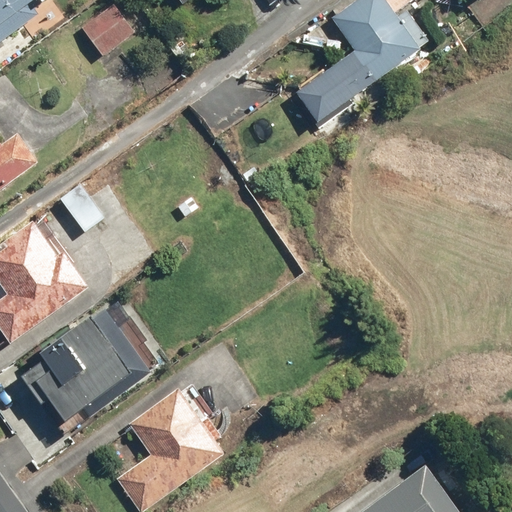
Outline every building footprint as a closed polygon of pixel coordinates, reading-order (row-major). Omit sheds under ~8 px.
[(0,0),(0,39),(5,46),(38,20),(33,13),(49,0),(0,0)] [(324,126),(434,40),(407,6),(414,0),(363,0),(335,22),(357,50),(299,95),(324,126)] [(117,1),(82,25),(106,58),(140,34),(117,1)] [(0,194),(45,160),(26,133),(10,145),(0,131),(0,194)] [(77,191),(62,203),(85,233),(110,213),(96,195),(86,203),(77,191)] [(94,286),(44,218),(0,250),(0,272),(12,289),(0,297),(0,324),(14,344),(94,286)] [(57,378),(88,419),(156,368),(114,313),(39,369),(50,383),(57,378)] [(144,511),(147,511),(231,453),(208,422),(220,413),(196,379),(130,426),(152,456),(121,478),(144,511)] [(469,511),(432,463),(365,511),(469,511)]
